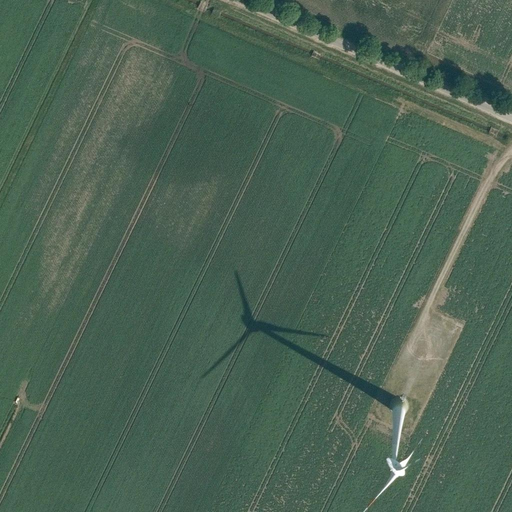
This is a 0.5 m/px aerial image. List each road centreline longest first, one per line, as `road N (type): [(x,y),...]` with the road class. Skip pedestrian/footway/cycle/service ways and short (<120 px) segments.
road 1 (unclassified): [(239,0),(511,116)]
road 2 (track): [(408,350),(486,177),(511,143)]
